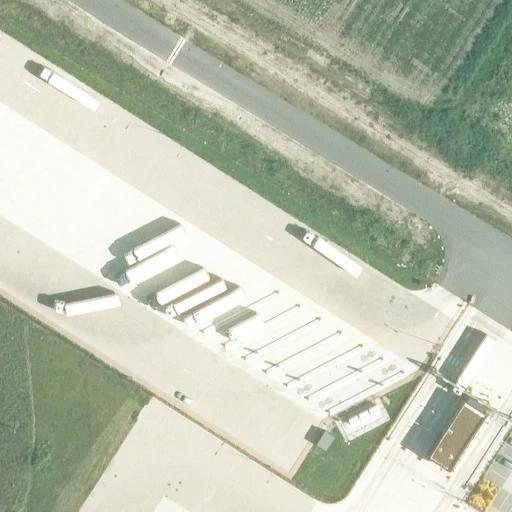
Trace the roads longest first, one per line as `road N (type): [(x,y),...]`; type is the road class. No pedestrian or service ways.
road 1 (unknown): [(0,251),(238,408),(279,419),(311,412),(410,336),(0,73)]
road 2 (unclassified): [(511,257),(99,0)]
